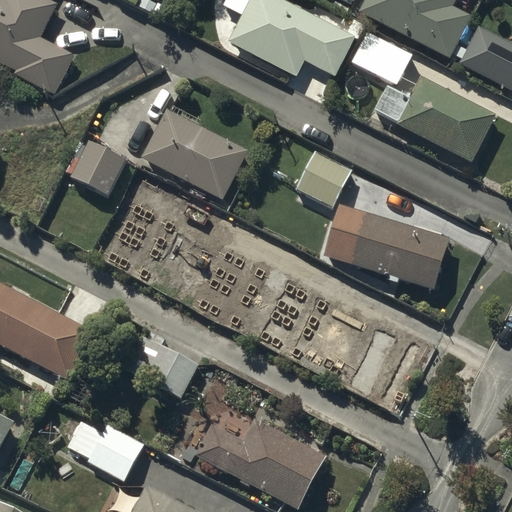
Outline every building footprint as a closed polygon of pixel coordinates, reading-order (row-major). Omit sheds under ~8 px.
[(0,0),(0,64),(17,74),(16,77),(54,97),(74,58),(43,42),(60,8),(44,0),(0,0)] [(249,0),(229,0),(226,8),(241,16),(249,0)] [(337,82),(358,42),(277,0),(253,0),(230,47),(297,82),(306,66),(337,82)] [(334,0),(353,9),(357,0),(334,0)] [(459,0),(370,0),(362,17),(450,63),(472,21),(454,12),(459,0)] [(511,46),(481,31),(461,69),(511,94),(511,46)] [(411,60),(369,38),(354,66),(396,89),(411,60)] [(497,121),(423,83),(400,130),(473,167),(497,121)] [(410,102),(388,91),(377,113),(399,124),(410,102)] [(249,157),(168,115),(143,163),(224,205),(249,157)] [(127,165),(90,146),(71,181),(109,201),(127,165)] [(353,177),(317,157),(297,194),(333,213),(353,177)] [(247,237),(175,200),(156,237),(229,274),(247,237)] [(452,245),(342,211),(326,263),(437,297),(452,245)] [(200,286),(187,279),(181,290),(194,297),(200,286)] [(92,336),(0,288),(0,350),(67,385),(92,336)] [(361,390),(387,335),(356,319),(363,306),(333,291),(327,304),(309,295),(292,327),(275,318),(263,339),(361,390)] [(198,371),(134,337),(117,369),(180,403),(198,371)] [(300,511),(326,463),(225,410),(198,462),(293,511),(300,511)] [(38,420),(29,417),(25,429),(34,432),(38,420)] [(0,456),(15,428),(0,419),(0,456)] [(124,486),(143,451),(109,432),(106,437),(83,424),(68,450),(91,463),(89,466),(124,486)] [(35,434),(25,429),(19,441),(28,446),(35,434)] [(10,478),(0,472),(0,489),(2,490),(10,478)] [(182,511),(149,495),(139,511),(182,511)]
